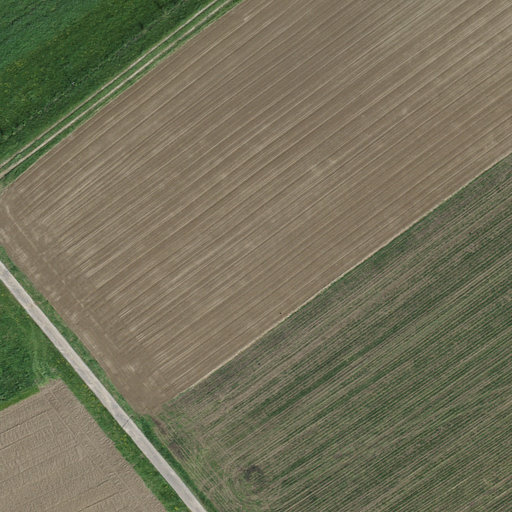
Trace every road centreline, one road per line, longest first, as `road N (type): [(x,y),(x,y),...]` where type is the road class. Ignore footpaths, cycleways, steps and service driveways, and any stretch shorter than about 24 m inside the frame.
road 1 (track): [(200,511),(0,270)]
road 2 (track): [(217,0),(0,171)]
